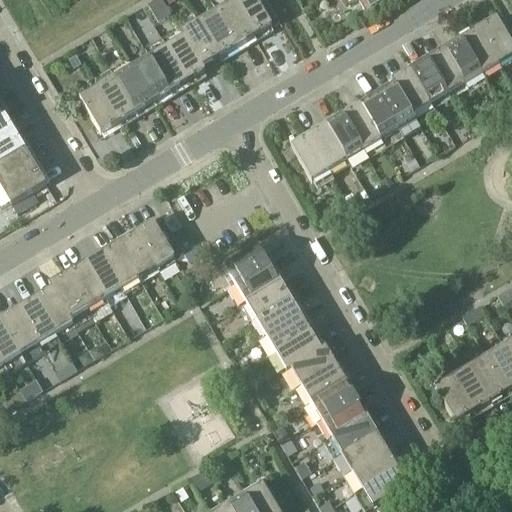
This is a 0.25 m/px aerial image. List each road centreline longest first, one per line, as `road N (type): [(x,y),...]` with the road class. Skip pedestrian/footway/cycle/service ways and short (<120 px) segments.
road 1 (residential): [(511,438),(441,478),(235,123)]
road 2 (residential): [(235,123),(441,1)]
road 3 (residential): [(96,209),(0,48)]
road 4 (residential): [(96,209),(235,123)]
